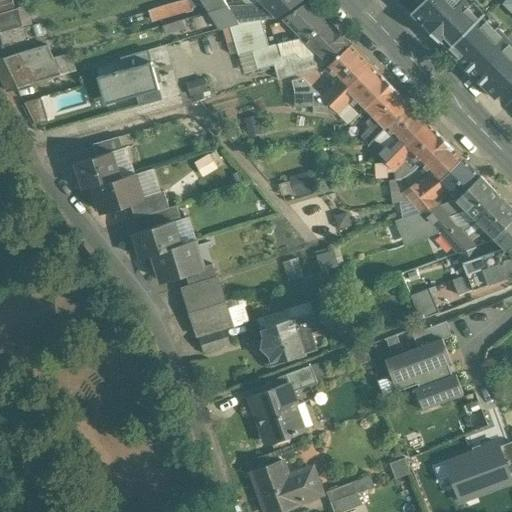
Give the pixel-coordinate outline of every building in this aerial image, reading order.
[(12,0),(0,0),(0,13),(15,9),(12,0)] [(188,0),(182,0),(158,7),(161,17),(193,7),(188,0)] [(224,0),(202,0),(203,1),(205,5),(210,11),(228,5),(224,0)] [(302,0),(260,0),(263,3),(265,5),(269,9),(277,17),(302,0)] [(330,22),(309,0),(283,18),(302,37),(304,40),(330,22)] [(462,0),(454,8),(451,4),(446,8),(438,0),(434,0),(427,7),(416,17),(423,24),(422,24),(439,41),(447,49),(446,50),(447,51),(485,13),(484,12),(479,18),(469,7),(471,5),(465,0),(462,0)] [(511,0),(506,0),(503,4),(511,12),(511,0)] [(421,2),(411,13),(412,14),(413,14),(416,17),(427,7),(426,6),(423,4),(421,2)] [(249,9),(236,18),(239,23),(249,22),(246,15),(265,5),(263,3),(248,4),(249,9)] [(249,9),(248,4),(228,5),(236,18),(249,9)] [(228,5),(210,11),(221,29),(230,26),(239,23),(236,18),(228,5)] [(15,9),(0,13),(0,32),(23,26),(19,8),(15,9)] [(269,9),(254,14),(255,21),(261,20),(277,17),(269,9)] [(206,13),(175,22),(177,29),(208,20),(206,13)] [(496,29),(483,16),(486,14),(485,13),(447,51),(448,51),(450,49),(458,57),(456,59),(496,98),(511,82),(511,41),(497,27),(496,29)] [(239,23),(230,26),(238,55),(253,51),(269,46),(261,20),(255,21),(249,22),(239,23)] [(330,22),(304,40),(321,57),(329,65),(330,66),(352,44),(330,22)] [(23,27),(0,32),(0,33),(3,44),(25,39),(23,27)] [(304,40),(302,37),(269,46),(253,51),(258,69),(275,64),(279,79),(297,74),(284,61),(297,53),(310,65),(321,57),(304,40)] [(330,66),(327,68),(340,81),(335,86),(342,93),(371,64),(352,44),(330,66)] [(47,45),(0,58),(0,73),(53,58),(47,45)] [(95,107),(161,92),(153,58),(164,55),(161,45),(132,52),(135,65),(88,75),(95,107)] [(310,65),(297,53),(284,61),(297,74),(314,69),(310,65)] [(321,57),(310,65),(314,69),(329,65),(321,57)] [(53,58),(0,73),(0,74),(8,91),(61,75),(53,58)] [(371,64),(342,93),(348,99),(353,94),(366,108),(390,84),(371,64)] [(322,96),(303,78),(292,81),(295,93),(295,107),(331,105),(322,96)] [(75,83),(23,103),(31,124),(84,104),(75,83)] [(410,103),(390,84),(366,108),(379,121),(374,126),(381,132),(385,127),(410,103)] [(332,86),(322,96),(331,105),(342,93),(335,86),(332,86)] [(342,93),(331,105),(338,113),(347,104),(348,99),(342,93)] [(410,103),(385,127),(397,139),(392,144),(398,150),(428,121),(410,103)] [(398,150),(387,162),(395,170),(396,179),(402,178),(414,170),(421,163),(445,140),(428,121),(398,150)] [(374,126),(370,126),(361,136),(369,144),(381,132),(374,126)] [(120,136),(93,144),(97,156),(113,151),(113,152),(124,148),(120,136)] [(369,144),(361,136),(357,139),(363,144),(369,144)] [(445,140),(421,163),(432,175),(439,181),(463,158),(445,140)] [(97,156),(76,162),(84,189),(94,186),(121,177),(113,152),(113,151),(97,156)] [(463,158),(439,181),(445,188),(456,200),(457,199),(481,176),(463,158)] [(121,177),(94,186),(102,211),(130,202),(144,198),(143,196),(136,172),(121,177)] [(432,175),(420,185),(426,192),(439,181),(432,175)] [(501,196),(481,176),(457,199),(478,219),(501,196)] [(439,181),(426,192),(433,198),(445,188),(439,181)] [(415,183),(403,191),(411,200),(426,192),(420,185),(415,183)] [(164,190),(143,196),(144,198),(130,202),(135,218),(146,215),(169,207),(164,190)] [(433,198),(426,192),(411,200),(421,211),(440,205),(433,198)] [(501,196),(478,219),(495,237),(495,238),(496,239),(511,223),(511,206),(501,196)] [(169,207),(146,215),(150,228),(174,220),(174,221),(181,219),(177,205),(169,207)] [(440,205),(421,211),(440,233),(458,226),(463,225),(458,219),(452,219),(440,205)] [(150,228),(134,233),(142,258),(154,254),(182,245),(182,244),(174,221),(174,220),(150,228)] [(511,223),(496,239),(505,248),(480,256),(476,246),(459,252),(467,274),(483,268),(511,258),(511,223)] [(473,242),(458,226),(440,233),(458,252),(459,252),(476,246),(475,245),(479,241),(477,238),(473,242)] [(191,241),(182,244),(182,245),(154,254),(162,280),(186,273),(200,268),(200,267),(191,241)] [(511,258),(483,268),(467,274),(473,290),(509,277),(510,281),(511,279),(511,258)] [(213,263),(200,267),(200,268),(186,273),(189,284),(217,276),(213,263)] [(189,284),(183,287),(191,311),(225,300),(217,276),(189,284)] [(429,289),(411,297),(421,319),(439,311),(429,289)] [(225,300),(191,311),(199,336),(226,328),(233,326),(225,300)] [(295,317),(263,327),(275,363),(305,353),(305,352),(324,346),(313,312),(295,318),(295,317)] [(413,333),(418,348),(443,338),(443,340),(452,336),(446,321),(413,333)] [(226,328),(199,336),(204,352),(231,343),(226,328)] [(418,348),(386,359),(394,382),(412,376),(448,363),(451,362),(443,340),(443,338),(418,348)] [(451,371),(448,363),(412,376),(415,384),(418,383),(451,371)] [(312,365),(287,374),(292,386),(316,377),(312,365)] [(453,375),(451,371),(418,383),(420,388),(415,389),(423,410),(464,395),(456,374),(453,375)] [(415,384),(412,376),(394,382),(398,391),(415,384)] [(288,387),(256,398),(270,439),(302,428),(288,387)] [(447,423),(442,408),(430,412),(436,428),(447,423)] [(284,461),(252,472),(266,511),(271,511),(324,493),(316,473),(292,482),(284,461)] [(327,492),(332,504),(358,494),(353,482),(327,492)] [(358,494),(332,504),(334,511),(343,511),(362,505),(358,494)]
